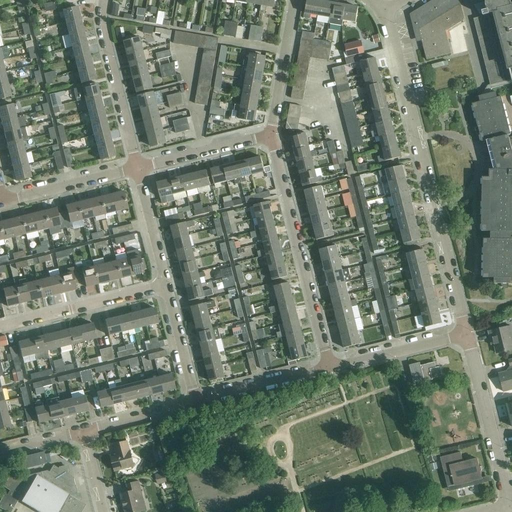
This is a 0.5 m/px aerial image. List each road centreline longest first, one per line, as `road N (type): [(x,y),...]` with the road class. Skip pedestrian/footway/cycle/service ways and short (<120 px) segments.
road 1 (residential): [(466,331),(384,13)]
road 2 (residential): [(330,366),(271,135)]
road 3 (residential): [(510,505),(466,331)]
road 4 (residential): [(137,167),(100,22),(103,0)]
road 5 (residential): [(0,327),(165,286)]
road 6 (residential): [(330,366),(466,331)]
road 7 (residential): [(1,201),(137,167)]
road 8 (residential): [(196,400),(330,366)]
road 9 (residential): [(137,167),(271,135)]
road 10 (residential): [(271,135),(294,0)]
road 11 (residential): [(137,167),(165,286)]
